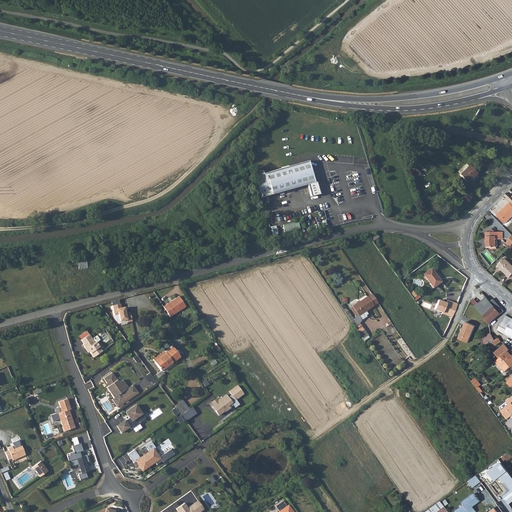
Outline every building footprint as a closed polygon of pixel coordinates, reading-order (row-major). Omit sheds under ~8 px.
[(319,179),(318,179),(311,158),(264,172),(264,169),(256,171),(264,196),(310,181),(314,193),(323,191),(319,179)] [(479,174),(480,173),(473,165),(462,175),(469,183),(473,179),(476,182),(481,177),(479,174)] [(511,202),(511,203),(510,203),(497,214),(505,223),(511,216),(511,202)] [(298,220),(284,225),(287,233),(301,228),(298,220)] [(490,230),(489,232),(486,232),(486,247),(496,247),(496,239),(501,239),(501,232),(494,232),(494,230),(492,229),(490,230)] [(376,233),(370,237),(372,241),(379,237),(376,233)] [(79,259),(80,269),(88,269),(88,258),(79,259)] [(497,266),(508,277),(511,273),(511,265),(504,258),(497,266)] [(431,269),(423,276),(434,288),(441,282),(431,269)] [(368,297),(374,306),(379,303),(372,294),(368,297)] [(180,295),(164,305),(170,315),(186,305),(180,295)] [(359,317),(366,312),(374,306),(368,297),(353,308),(359,317)] [(484,306),(490,301),(487,297),(476,306),(477,308),(482,304),(484,306)] [(505,312),(494,299),(490,301),(484,306),(482,304),(477,308),(484,316),(483,317),(489,325),(505,312)] [(443,303),(438,301),(435,310),(443,313),(443,314),(447,316),(452,302),(448,301),(447,303),(443,302),(443,303)] [(369,316),(366,312),(359,317),(362,321),(369,316)] [(510,326),(511,321),(511,318),(506,316),(502,322),(510,326)] [(511,321),(510,326),(502,322),(498,330),(511,338),(511,321)] [(468,343),(476,326),(467,322),(459,339),(468,343)] [(360,324),(355,327),(363,340),(369,336),(360,324)] [(79,336),(81,340),(89,335),(87,331),(79,336)] [(485,346),(489,344),(493,341),(495,341),(490,333),(479,341),(483,347),(485,346)] [(92,340),(89,335),(81,340),(84,344),(83,345),(85,349),(87,348),(89,352),(93,358),(102,352),(96,343),(99,341),(97,337),(92,340)] [(499,358),(508,351),(510,350),(506,344),(495,353),(499,358)] [(166,353),(166,354),(155,363),(162,371),(181,358),(173,348),(166,353)] [(497,361),(503,369),(505,372),(511,367),(511,368),(511,367),(511,355),(508,351),(499,358),(500,359),(497,361)] [(155,363),(166,354),(166,353),(165,352),(154,360),(155,363)] [(494,362),(499,358),(495,353),(490,357),(494,362)] [(146,376),(150,382),(155,379),(151,373),(146,376)] [(106,389),(114,399),(116,398),(122,406),(138,394),(133,386),(128,389),(123,381),(119,384),(112,374),(103,380),(107,385),(108,385),(109,387),(108,387),(106,389)] [(476,378),(472,381),(477,388),(481,385),(476,378)] [(226,396),(218,402),(219,403),(214,407),(217,411),(216,412),(219,416),(224,412),(225,413),(231,409),(229,407),(232,404),(235,409),(239,406),(236,401),(244,395),(237,387),(235,389),(234,391),(232,391),(229,393),(231,396),(228,398),(226,396)] [(117,409),(122,406),(116,398),(114,399),(112,401),(117,409)] [(510,405),(501,411),(506,420),(511,416),(511,398),(507,401),(510,405)] [(59,415),(65,433),(75,429),(69,411),(71,411),(68,400),(59,403),(63,413),(59,415)] [(180,404),(175,407),(181,415),(186,412),(180,404)] [(135,406),(125,414),(129,419),(125,422),(116,427),(121,434),(129,429),(131,431),(140,424),(139,424),(145,420),(135,406)] [(186,413),(181,416),(186,422),(191,418),(190,418),(186,413)] [(13,445),(15,448),(9,450),(10,452),(6,454),(10,462),(13,460),(14,462),(27,456),(20,442),(13,445)] [(141,459),(135,451),(128,455),(134,464),(136,462),(138,465),(139,464),(141,466),(140,467),(143,472),(149,468),(148,467),(155,463),(161,459),(154,450),(156,449),(151,443),(145,447),(150,453),(141,459)] [(81,445),(72,447),(74,453),(69,455),(70,456),(67,457),(69,463),(77,460),(82,474),(78,475),(80,481),(88,479),(86,473),(89,472),(86,464),(89,463),(87,456),(82,458),(80,453),(83,452),(81,445)] [(511,455),(510,452),(502,457),(506,463),(511,459),(511,455)] [(42,461),(33,467),(41,478),(49,472),(42,461)] [(474,487),(483,482),(478,475),(470,481),(474,487)] [(465,505),(456,511),(476,511),(477,511),(473,507),(481,502),(475,494),(463,503),(465,505)] [(199,501),(193,505),(197,511),(201,511),(205,510),(199,501)] [(279,511),(292,511),(289,507),(288,508),(283,501),(275,507),(279,511)] [(447,511),(440,502),(437,504),(441,511),(439,511),(447,511)]
